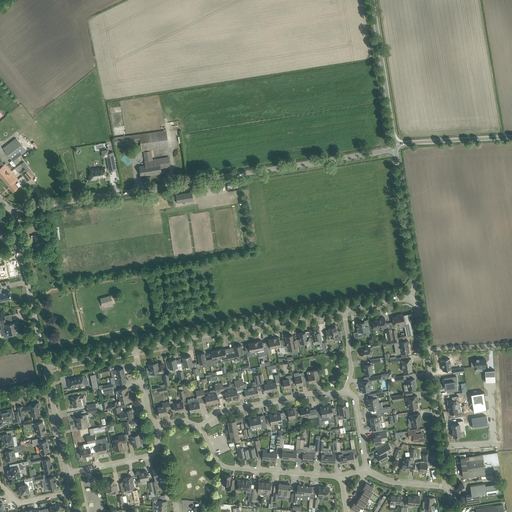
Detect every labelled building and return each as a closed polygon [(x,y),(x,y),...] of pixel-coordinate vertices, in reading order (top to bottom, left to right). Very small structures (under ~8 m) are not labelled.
[(168,147),(166,130),(114,138),(115,146),(140,142),(142,151),(143,151),(146,166),(140,167),(140,170),(141,175),(150,173),(150,175),(161,174),(160,168),(170,167),(170,162),(169,157),(153,159),(151,160),(150,151),(151,151),(151,150),(168,147)] [(26,151),(16,138),(3,148),(13,161),(26,151)] [(113,152),(105,153),(108,167),(116,166),(113,152)] [(21,164),(27,172),(28,172),(30,170),(24,162),(21,164)] [(0,176),(7,185),(16,177),(5,163),(0,167),(0,176)] [(98,179),(98,178),(106,177),(105,168),(96,169),(90,169),(91,175),(89,175),(90,180),(98,179)] [(28,172),(27,172),(25,173),(24,174),(23,175),(28,181),(32,177),(28,172)] [(12,192),(19,187),(15,182),(18,179),(16,177),(7,185),(12,192)] [(177,203),(193,200),(192,192),(176,195),(177,203)] [(0,263),(1,263),(0,258),(0,279),(11,277),(9,270),(0,271),(0,263)] [(0,305),(12,303),(8,291),(0,292),(0,305)] [(100,298),(102,306),(112,303),(110,295),(100,298)] [(403,318),(403,314),(396,315),(396,316),(393,317),(394,326),(399,325),(399,327),(404,326),(406,336),(412,334),(409,319),(406,319),(406,317),(403,318)] [(18,332),(16,326),(18,326),(17,322),(16,322),(6,324),(5,316),(0,316),(0,322),(1,322),(4,334),(7,333),(8,336),(13,335),(12,333),(18,332)] [(380,328),(386,327),(384,317),(378,319),(378,320),(372,321),(373,326),(373,329),(379,328),(380,328)] [(365,326),(364,321),(356,323),(358,332),(362,331),(362,334),(370,333),(369,325),(365,326)] [(336,330),(336,327),(329,328),(329,330),(326,330),(326,335),(327,339),(334,338),(334,337),(338,336),(337,330),(336,330)] [(316,333),(316,330),(310,331),(310,332),(311,331),(313,341),(315,341),(315,344),(319,344),(319,342),(322,342),(320,333),(320,332),(316,333)] [(306,337),(305,332),(298,334),(299,338),(300,344),(306,343),(307,349),(310,349),(312,348),(311,341),(310,336),(306,337)] [(292,335),(289,335),(288,334),(285,335),(288,350),(295,349),(295,348),(298,347),(298,344),(297,339),(293,340),(292,335)] [(281,347),(279,337),(276,338),(276,337),(274,338),(275,347),(278,346),(280,353),(282,352),(282,354),(285,353),(284,347),(281,347)] [(268,355),(271,354),(270,348),(275,347),(274,338),(271,338),(271,339),(268,339),(270,346),(266,347),(268,355)] [(263,347),(262,340),(258,341),(255,341),(257,351),(258,355),(258,357),(268,354),(268,355),(266,347),(263,347)] [(409,352),(408,347),(409,347),(408,340),(399,342),(399,343),(397,343),(394,344),(395,351),(400,350),(401,353),(407,352),(409,352)] [(258,355),(257,351),(255,341),(252,342),(252,343),(248,343),(249,349),(246,350),(247,356),(254,354),(254,355),(258,355)] [(242,349),(241,345),(234,346),(235,353),(231,353),(232,359),(245,357),(244,353),(243,349),(242,349)] [(362,357),(371,355),(370,347),(361,349),(362,357)] [(226,354),(225,348),(221,349),(218,349),(220,358),(219,358),(220,363),(224,362),(224,361),(232,359),(231,353),(226,354)] [(211,365),(214,364),(217,363),(216,359),(219,358),(220,358),(218,349),(215,350),(211,351),(212,358),(209,359),(211,365)] [(206,360),(204,353),(198,354),(200,364),(203,363),(204,366),(211,365),(209,359),(206,360)] [(192,363),(190,355),(183,357),(185,366),(190,365),(190,368),(194,367),(193,363),(192,363)] [(177,367),(176,358),(168,360),(170,369),(175,368),(175,371),(179,370),(178,367),(177,367)] [(449,358),(438,359),(439,368),(450,367),(449,358)] [(403,372),(407,371),(412,370),(411,363),(412,363),(411,359),(401,360),(403,372)] [(158,367),(157,363),(157,362),(149,364),(150,372),(154,371),(155,373),(159,372),(159,373),(164,372),(162,366),(158,367)] [(371,364),(368,365),(363,366),(364,369),(365,374),(370,374),(372,373),(371,365),(371,364)] [(112,377),(125,375),(123,368),(113,370),(111,371),(112,377)] [(495,369),(484,370),(485,382),(495,381),(495,369)] [(309,383),(316,381),(315,376),(317,375),(316,370),(307,372),(308,379),(308,382),(309,382),(309,383)] [(298,373),(298,372),(294,373),(296,382),(295,382),(295,385),(296,384),(296,385),(303,384),(302,379),(305,378),(303,372),(298,373)] [(115,384),(121,382),(126,381),(125,375),(112,377),(113,384),(115,383),(115,384)] [(284,388),(291,387),(290,381),(293,381),(291,375),(286,376),(287,379),(283,380),(283,384),(283,387),(284,387),(284,388)] [(69,388),(74,387),(84,385),(83,381),(82,376),(68,379),(69,388)] [(457,377),(441,379),(441,380),(442,380),(443,386),(442,386),(442,388),(450,386),(450,390),(458,389),(457,385),(455,386),(455,380),(457,380),(457,377)] [(408,390),(411,389),(416,388),(414,379),(407,380),(408,390)] [(273,382),(272,380),(270,381),(272,390),(278,389),(276,382),(273,382)] [(370,391),(369,380),(360,382),(360,386),(361,386),(362,392),(370,391)] [(250,385),(252,396),(259,395),(257,387),(256,387),(256,384),(255,381),(252,382),(253,385),(250,385)] [(244,389),(246,398),(252,396),(250,385),(247,386),(247,383),(243,384),(244,386),(244,389)] [(234,390),(233,387),(230,387),(232,399),(239,397),(239,394),(238,394),(237,389),(234,390)] [(127,390),(127,388),(122,389),(115,390),(116,393),(119,392),(120,396),(129,394),(128,390),(127,390)] [(214,394),(214,391),(210,392),(213,403),(220,401),(219,398),(218,398),(217,393),(214,394)] [(205,402),(206,404),(209,403),(213,403),(210,392),(207,392),(204,393),(204,396),(205,396),(206,400),(205,401),(205,402)] [(483,392),(470,394),(473,412),(487,409),(483,392)] [(73,407),(78,405),(82,404),(81,397),(84,397),(84,394),(71,397),(73,407)] [(118,404),(125,402),(130,401),(128,396),(129,396),(129,394),(120,396),(117,397),(118,404)] [(418,407),(417,400),(418,400),(417,396),(406,397),(406,401),(408,401),(409,409),(413,408),(418,407)] [(451,401),(446,402),(448,414),(456,413),(455,404),(458,403),(457,396),(450,397),(451,401)] [(107,401),(102,402),(103,406),(103,410),(106,409),(113,408),(116,407),(115,404),(107,405),(107,401)] [(159,415),(167,414),(166,409),(171,408),(169,401),(162,403),(163,406),(158,407),(159,411),(159,415)] [(178,411),(184,410),(182,401),(173,403),(174,411),(178,410),(178,411)] [(40,409),(39,402),(30,404),(30,406),(23,407),(22,406),(17,407),(18,412),(20,419),(24,419),(23,415),(24,414),(24,412),(31,411),(32,416),(40,414),(39,409),(40,409)] [(201,411),(200,406),(199,402),(189,404),(190,412),(196,411),(197,412),(201,411)] [(382,407),(381,402),(377,403),(368,404),(369,410),(374,409),(376,408),(376,413),(380,412),(387,411),(386,407),(382,407)] [(116,407),(113,408),(114,413),(120,412),(121,415),(121,419),(125,418),(129,418),(133,417),(132,409),(127,410),(126,405),(124,406),(120,406),(116,407)] [(333,415),(333,414),(331,405),(326,406),(328,415),(328,419),(329,419),(329,421),(334,420),(334,423),(338,423),(338,419),(337,415),(333,415)] [(346,410),(345,405),(338,406),(340,414),(337,415),(338,419),(343,418),(350,417),(349,410),(346,410)] [(321,412),(317,413),(318,416),(319,422),(324,421),(328,419),(328,415),(326,406),(320,407),(321,412)] [(10,408),(9,407),(5,408),(7,419),(8,422),(13,421),(13,423),(20,421),(20,419),(18,412),(14,412),(14,413),(13,413),(12,408),(10,408)] [(311,417),(310,410),(309,407),(300,408),(302,416),(308,414),(308,418),(311,417)] [(295,414),(294,409),(287,410),(289,418),(293,417),(294,421),(299,420),(298,413),(295,414)] [(318,416),(317,413),(316,409),(310,410),(311,417),(318,416)] [(371,423),(382,421),(380,412),(376,413),(374,413),(375,417),(370,417),(371,423)] [(267,424),(271,423),(276,422),(274,413),(269,414),(270,419),(266,420),(267,424)] [(421,425),(420,418),(421,417),(420,413),(410,415),(410,418),(408,418),(409,423),(411,423),(412,426),(421,425)] [(88,426),(85,414),(80,416),(80,417),(76,418),(77,424),(78,428),(88,426)] [(489,414),(473,416),(475,432),(491,431),(489,414)] [(228,423),(229,426),(237,425),(236,422),(241,421),(242,424),(243,423),(242,416),(235,418),(235,420),(225,422),(225,424),(228,423)] [(252,417),(251,416),(248,417),(248,421),(249,421),(251,428),(256,427),(254,417),(252,417)] [(261,421),(260,416),(254,417),(256,427),(263,425),(263,428),(267,427),(265,420),(261,421)] [(459,423),(449,425),(451,440),(460,439),(460,434),(470,432),(468,416),(458,418),(459,423)] [(44,426),(43,421),(35,423),(37,435),(45,433),(45,432),(46,432),(45,425),(44,426)] [(378,431),(383,431),(382,421),(371,423),(372,429),(378,428),(378,431)] [(92,443),(96,442),(94,433),(105,431),(104,426),(89,429),(92,443)] [(4,436),(1,436),(3,445),(8,444),(14,443),(14,446),(15,446),(18,445),(16,435),(15,429),(11,429),(6,430),(7,434),(4,434),(4,436)] [(422,432),(421,429),(416,429),(408,431),(409,438),(413,438),(414,442),(419,441),(419,442),(424,441),(423,435),(422,432)] [(375,448),(382,444),(382,443),(381,440),(387,439),(386,432),(384,432),(375,433),(376,437),(373,437),(374,440),(372,441),(374,443),(374,445),(375,445),(375,448)] [(126,442),(125,439),(127,438),(126,434),(124,434),(118,436),(119,439),(113,440),(115,450),(123,448),(122,443),(126,442)] [(139,434),(131,436),(133,446),(141,445),(141,444),(144,443),(143,436),(139,436),(139,434)] [(41,441),(40,438),(32,440),(33,445),(39,444),(41,453),(49,451),(48,447),(48,445),(47,440),(41,441)] [(97,454),(107,452),(106,449),(108,449),(106,438),(101,439),(102,442),(99,443),(99,444),(96,445),(97,454)] [(258,440),(255,441),(258,453),(262,454),(262,459),(269,459),(270,452),(266,452),(266,449),(260,449),(258,440)] [(7,457),(5,458),(6,462),(16,460),(14,452),(23,450),(26,450),(25,444),(22,445),(21,445),(18,445),(15,446),(15,449),(5,451),(7,457)] [(380,462),(388,458),(385,454),(392,450),(389,444),(382,448),(378,450),(380,453),(376,455),(380,462)] [(84,448),(84,445),(80,445),(81,449),(80,449),(82,457),(92,455),(90,447),(84,448)] [(353,451),(346,452),(347,462),(354,461),(353,451)] [(340,463),(347,462),(346,452),(339,454),(340,463)] [(485,474),(483,459),(497,457),(497,452),(460,458),(462,473),(467,472),(468,477),(473,476),(485,474)] [(426,463),(427,461),(430,460),(429,453),(422,454),(424,461),(423,463),(420,463),(420,466),(419,466),(418,471),(422,471),(423,470),(426,471),(426,472),(427,463),(426,463)] [(51,464),(50,458),(42,460),(45,471),(53,470),(52,469),(53,469),(52,464),(51,464)] [(410,465),(410,459),(407,458),(406,461),(402,461),(402,464),(402,469),(409,470),(410,465)] [(13,478),(20,476),(19,472),(22,472),(21,469),(26,468),(25,465),(29,464),(28,460),(15,463),(16,467),(11,468),(12,469),(8,470),(8,471),(8,472),(7,472),(7,473),(7,474),(8,475),(9,476),(9,477),(13,476),(13,478)] [(162,474),(161,468),(153,469),(155,481),(160,480),(160,482),(166,481),(165,473),(162,474)] [(138,485),(142,484),(145,483),(144,480),(149,479),(147,471),(139,472),(141,479),(138,480),(138,485)] [(234,484),(235,479),(231,479),(231,475),(223,475),(223,482),(219,481),(218,491),(222,491),(222,484),(228,484),(227,491),(234,492),(234,488),(234,484)] [(46,478),(44,478),(44,479),(42,480),(44,489),(49,488),(56,487),(55,482),(55,479),(54,476),(50,477),(46,478)] [(127,493),(131,492),(131,491),(134,490),(134,487),(132,476),(124,478),(125,483),(126,489),(127,493)] [(29,485),(33,484),(33,481),(32,477),(24,479),(26,485),(19,486),(20,488),(19,488),(19,489),(18,489),(18,490),(18,491),(19,491),(19,492),(20,492),(21,492),(21,494),(30,493),(28,485),(29,485)] [(250,491),(250,486),(251,481),(238,479),(237,489),(250,491)] [(115,485),(114,480),(106,482),(108,491),(113,490),(114,494),(118,493),(117,485),(115,485)] [(271,486),(272,483),(268,482),(268,481),(265,481),(263,495),(266,496),(266,494),(269,494),(270,486),(271,486)] [(371,493),(372,493),(370,492),(373,487),(366,483),(363,488),(371,493)] [(290,492),(290,489),(290,484),(284,484),(283,494),(289,495),(289,501),(293,501),(294,493),(290,493),(290,492)] [(485,485),(485,484),(475,485),(470,486),(471,494),(478,493),(486,492),(486,494),(496,492),(495,484),(485,485)] [(304,493),(304,486),(297,485),(297,492),(294,491),(294,493),(293,501),(296,502),(296,495),(300,495),(300,496),(303,497),(304,493)] [(312,511),(313,498),(314,493),(311,493),(311,486),(304,486),(304,493),(307,493),(307,495),(310,496),(309,509),(310,509),(309,510),(312,510),(312,511)] [(329,498),(330,488),(325,488),(325,487),(319,486),(318,497),(329,498)] [(368,498),(369,497),(371,493),(363,488),(364,489),(361,494),(368,498)] [(475,503),(475,501),(479,500),(478,493),(471,494),(466,495),(467,502),(468,502),(468,504),(475,503)] [(368,505),(369,502),(367,501),(368,498),(361,494),(358,499),(368,505)] [(400,503),(401,494),(396,494),(396,495),(391,495),(390,506),(390,507),(394,508),(394,507),(395,507),(395,503),(400,503)] [(155,497),(152,497),(153,502),(154,502),(157,501),(157,507),(166,508),(167,501),(165,500),(161,500),(160,495),(155,497)] [(418,506),(419,496),(415,496),(415,497),(408,496),(408,500),(405,500),(405,506),(412,507),(412,505),(418,506)] [(423,506),(424,506),(424,511),(429,511),(429,508),(433,508),(433,506),(434,506),(435,503),(434,503),(434,498),(425,497),(425,501),(423,501),(423,506)] [(368,505),(358,499),(356,504),(354,503),(362,508),(365,503),(368,505)] [(59,504),(58,503),(55,503),(55,504),(50,505),(51,510),(47,511),(59,511),(62,511),(60,503),(59,504)] [(362,508),(354,503),(351,508),(357,511),(360,507),(362,508)]
